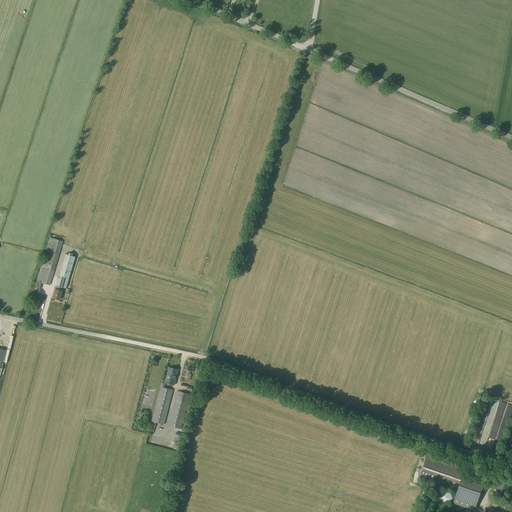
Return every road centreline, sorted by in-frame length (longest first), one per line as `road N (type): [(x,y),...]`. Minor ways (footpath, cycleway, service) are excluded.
road 1 (track): [(511,462),(213,360),(104,337)]
road 2 (unclassified): [(511,142),(187,0)]
